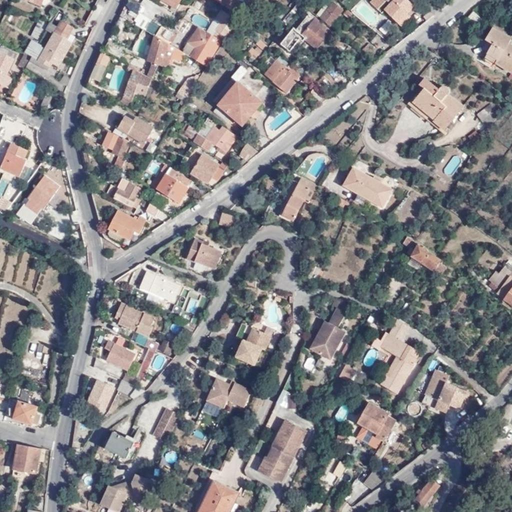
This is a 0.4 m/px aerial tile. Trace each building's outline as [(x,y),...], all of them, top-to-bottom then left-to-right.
[(160,0),(176,9),(181,0),(160,0)] [(233,0),(217,0),(232,9),(236,2),(233,0)] [(385,11),(398,24),(408,14),(406,12),(410,8),(412,9),(415,7),(408,0),(372,0),(370,2),(382,14),(385,11)] [(342,10),(333,3),(328,8),(325,5),(316,16),(330,27),(342,10)] [(130,9),(125,17),(138,25),(141,20),(137,19),(139,15),(130,9)] [(0,24),(0,28),(17,43),(31,26),(12,10),(0,24)] [(230,16),(221,10),(216,19),(221,23),(216,30),(226,37),(237,17),(230,16)] [(485,23),(471,11),(463,21),(477,33),(485,23)] [(195,14),(192,23),(206,28),(209,18),(195,14)] [(398,24),(401,26),(411,16),(408,14),(398,24)] [(292,29),(290,32),(302,42),(304,40),(316,49),(330,31),(308,15),(295,31),(292,29)] [(49,23),(40,20),(30,36),(40,41),(47,29),(49,23)] [(59,20),(54,26),(67,33),(71,27),(59,20)] [(31,41),(25,53),(32,56),(32,57),(39,61),(41,57),(52,63),(56,66),(62,55),(64,56),(72,42),(66,39),(69,34),(67,33),(54,26),(49,23),(47,29),(53,33),(44,49),(31,41)] [(211,35),(200,28),(190,44),(198,49),(211,35)] [(157,38),(168,44),(173,36),(162,30),(157,38)] [(511,76),(511,74),(511,45),(510,44),(511,41),(493,30),(485,41),(492,45),(481,65),(491,71),(495,65),(511,76)] [(302,42),(290,32),(280,45),(289,53),(299,40),(301,43),(302,42)] [(221,41),(211,35),(198,49),(193,56),(207,65),(221,41)] [(185,54),(184,54),(168,44),(157,38),(155,36),(148,62),(152,63),(158,66),(166,69),(168,64),(170,60),(174,62),(179,64),(185,54)] [(111,43),(107,50),(121,59),(125,53),(111,43)] [(198,49),(190,44),(184,54),(185,54),(191,59),(193,56),(198,49)] [(322,54),(327,49),(321,45),(317,50),(322,54)] [(16,55),(0,47),(0,85),(8,90),(13,78),(7,75),(16,55)] [(252,61),(258,56),(251,49),(245,54),(252,61)] [(112,56),(103,51),(98,61),(108,66),(112,56)] [(21,59),(28,63),(32,57),(32,56),(25,53),(21,59)] [(58,67),(64,56),(62,55),(56,66),(58,67)] [(280,56),(278,57),(287,65),(288,63),(280,56)] [(41,57),(39,61),(49,67),(52,63),(41,57)] [(287,65),(278,57),(276,60),(285,67),(287,65)] [(18,66),(25,70),(28,63),(21,59),(18,66)] [(285,67),(276,60),(264,74),(273,81),(273,82),(287,92),(300,77),(287,65),(285,67)] [(108,66),(98,61),(91,76),(102,82),(108,66)] [(288,63),(287,65),(300,77),(301,76),(288,63)] [(334,70),(345,80),(351,73),(340,63),(334,70)] [(157,68),(151,66),(148,75),(153,79),(157,68)] [(238,85),(239,85),(249,75),(243,69),(234,80),(238,85)] [(152,80),(136,73),(123,99),(132,104),(136,95),(144,98),(152,80)] [(188,86),(194,90),(200,80),(193,77),(188,78),(181,88),(185,90),(188,86)] [(447,90),(443,86),(441,87),(437,90),(424,79),(419,84),(423,89),(409,105),(429,124),(432,120),(443,130),(464,107),(446,92),(447,90)] [(232,92),(254,114),(262,105),(239,85),(238,85),(232,92)] [(181,88),(178,94),(188,100),(194,90),(188,86),(185,90),(181,88)] [(242,128),(254,114),(232,92),(218,108),(242,128)] [(54,96),(47,93),(42,106),(48,108),(54,96)] [(486,127),(499,117),(489,105),(476,114),(486,127)] [(125,115),(114,132),(131,143),(134,138),(143,143),(153,128),(137,118),(134,122),(125,115)] [(193,141),(199,133),(190,126),(184,134),(193,141)] [(114,132),(105,127),(103,130),(112,135),(105,147),(119,156),(116,161),(121,164),(133,144),(131,143),(114,132)] [(239,144),(240,141),(223,127),(220,131),(215,128),(206,140),(200,135),(194,142),(208,152),(213,145),(226,153),(235,141),(239,144)] [(238,154),(247,161),(258,150),(249,142),(238,154)] [(29,153),(12,145),(0,168),(0,169),(19,178),(27,161),(25,160),(29,153)] [(187,171),(206,183),(210,176),(219,181),(225,172),(216,167),(217,165),(199,153),(187,171)] [(152,159),(144,169),(153,176),(161,166),(152,159)] [(351,191),(361,174),(355,170),(346,187),(351,191)] [(182,204),(192,186),(167,171),(156,189),(182,204)] [(0,193),(5,195),(10,177),(1,174),(0,178),(0,193)] [(395,194),(361,174),(351,191),(385,210),(395,194)] [(42,210),(47,204),(55,193),(59,187),(44,176),(28,199),(30,201),(26,206),(24,204),(16,215),(30,225),(41,209),(42,210)] [(210,176),(206,183),(215,188),(219,181),(210,176)] [(133,206),(137,209),(141,201),(136,199),(141,190),(124,179),(113,197),(131,207),(133,206)] [(306,203),(314,188),(299,180),(279,215),(291,222),(303,200),(306,203)] [(55,193),(47,204),(52,208),(60,197),(55,193)] [(155,218),(160,211),(150,203),(146,211),(155,218)] [(140,232),(145,221),(139,218),(137,222),(119,211),(110,226),(130,239),(135,230),(140,232)] [(240,218),(220,212),(218,225),(237,230),(240,218)] [(438,274),(443,267),(437,264),(439,261),(420,248),(422,246),(405,236),(400,243),(412,251),(409,256),(438,274)] [(213,268),(221,253),(206,247),(207,245),(194,240),(186,256),(213,268)] [(311,280),(317,268),(310,264),(304,276),(311,280)] [(486,275),(474,266),(470,270),(482,280),(486,275)] [(169,300),(176,286),(147,271),(139,286),(169,300)] [(511,284),(501,298),(511,306),(511,284)] [(342,302),(336,299),(332,308),(335,309),(327,323),(324,322),(309,349),(330,359),(344,332),(335,327),(336,325),(338,326),(348,306),(342,302)] [(151,317),(119,301),(113,313),(118,315),(114,321),(144,337),(150,325),(149,324),(151,317)] [(173,305),(168,314),(175,318),(180,309),(173,305)] [(192,334),(196,328),(185,323),(182,328),(192,334)] [(265,350),(271,336),(242,323),(235,337),(243,341),(236,357),(254,365),(261,349),(265,350)] [(409,355),(413,349),(388,334),(380,348),(392,355),(397,357),(388,373),(383,370),(375,366),(370,374),(378,379),(376,382),(396,393),(416,360),(409,355)] [(130,351),(106,339),(102,346),(107,349),(103,356),(123,367),(130,351)] [(154,352),(159,354),(163,346),(158,343),(154,352)] [(420,352),(413,349),(409,355),(416,360),(420,352)] [(147,378),(159,354),(154,352),(142,375),(147,378)] [(397,357),(392,355),(383,370),(388,373),(397,357)] [(339,376),(349,381),(356,368),(345,363),(339,376)] [(127,383),(138,388),(142,380),(130,374),(127,383)] [(455,392),(457,388),(432,377),(424,395),(438,400),(434,408),(446,413),(449,405),(459,410),(464,396),(455,392)] [(251,389),(237,382),(235,387),(229,384),(217,378),(209,394),(224,401),(227,396),(244,404),(251,389)] [(101,410),(112,389),(94,379),(85,395),(93,399),(90,404),(101,410)] [(134,398),(138,388),(127,383),(123,381),(119,391),(134,398)] [(466,391),(457,388),(455,392),(464,396),(466,391)] [(283,389),(278,401),(285,404),(290,393),(283,389)] [(222,406),(224,401),(209,394),(207,398),(222,406)] [(296,408),(297,395),(289,394),(288,407),(296,408)] [(0,421),(9,423),(10,421),(32,425),(36,406),(6,398),(2,413),(0,412),(0,421)] [(381,441),(394,420),(387,416),(387,412),(367,402),(355,424),(374,435),(373,437),(381,441)] [(165,442),(165,441),(180,414),(165,408),(152,435),(165,442)] [(280,430),(272,447),(293,456),(298,447),(295,445),(297,442),(300,443),(306,430),(283,418),(277,429),(280,430)] [(136,440),(126,436),(125,438),(113,432),(105,449),(127,459),(136,440)] [(40,474),(45,455),(46,449),(32,444),(19,442),(18,447),(14,467),(40,474)] [(293,456),(272,447),(267,457),(265,456),(258,471),(281,482),(288,467),(286,465),(288,462),(290,463),(293,456)] [(334,483),(341,464),(332,461),(325,480),(334,483)] [(370,489),(383,480),(373,472),(364,484),(370,489)] [(137,497),(143,500),(146,501),(154,482),(135,475),(133,480),(131,485),(117,489),(110,487),(108,486),(100,505),(116,511),(119,511),(122,507),(125,501),(137,497)] [(413,501),(419,505),(422,508),(440,486),(431,479),(413,501)] [(131,485),(133,480),(110,487),(117,489),(131,485)] [(227,511),(237,492),(213,480),(196,511),(227,511)] [(385,482),(383,480),(370,489),(374,491),(385,482)] [(122,507),(143,500),(137,497),(125,501),(122,507)]
